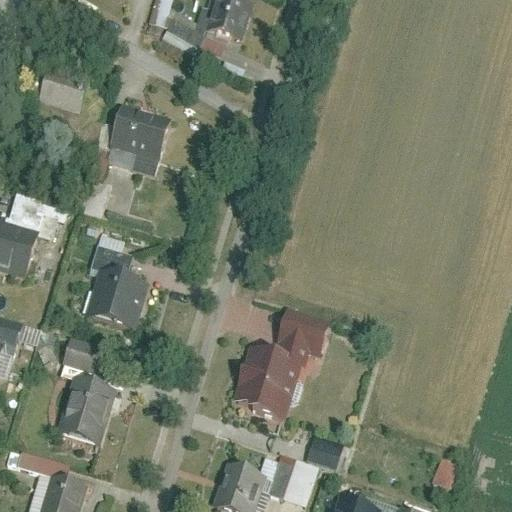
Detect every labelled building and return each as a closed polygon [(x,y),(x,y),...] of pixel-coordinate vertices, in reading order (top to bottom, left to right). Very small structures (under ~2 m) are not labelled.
[(172,7),(173,7),(174,0),(156,0),(148,35),(164,39),(172,7)] [(259,5),(240,0),(220,0),(211,31),(249,41),(259,5)] [(89,88),(49,77),(39,106),(80,119),(89,88)] [(177,122),(128,106),(115,149),(165,163),(177,122)] [(156,241),(184,248),(190,226),(161,219),(156,241)] [(44,235),(0,221),(0,270),(32,281),(44,235)] [(154,286),(104,272),(92,318),(142,333),(154,286)] [(0,382),(10,344),(0,341),(0,382)] [(61,369),(92,380),(101,352),(70,342),(61,369)] [(256,349),(241,403),(258,409),(257,413),(291,424),(309,365),(256,349)] [(125,393),(80,380),(64,437),(108,450),(125,393)] [(314,440),(307,465),(337,474),(344,449),(314,440)] [(40,478),(44,463),(21,457),(17,472),(40,478)] [(433,487),(451,492),(458,469),(440,463),(433,487)] [(260,511),(271,479),(232,467),(217,511),(218,511),(260,511)] [(86,511),(92,490),(58,480),(48,511),(86,511)] [(384,511),(385,511),(344,498),(339,511),(384,511)]
